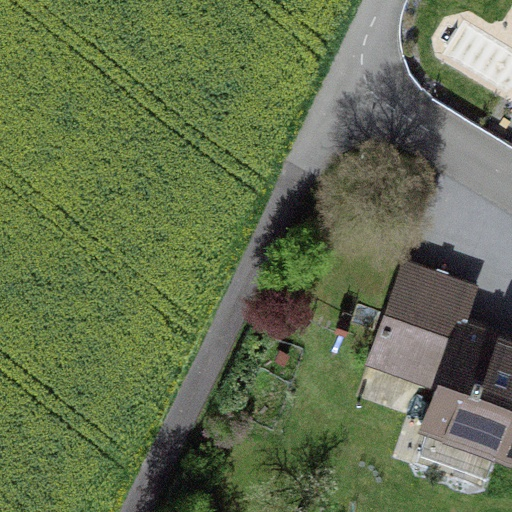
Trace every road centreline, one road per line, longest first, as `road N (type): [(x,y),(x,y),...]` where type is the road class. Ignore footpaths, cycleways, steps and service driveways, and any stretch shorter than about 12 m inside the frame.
road 1 (residential): [(131,511),(345,75)]
road 2 (residential): [(511,174),(345,75)]
